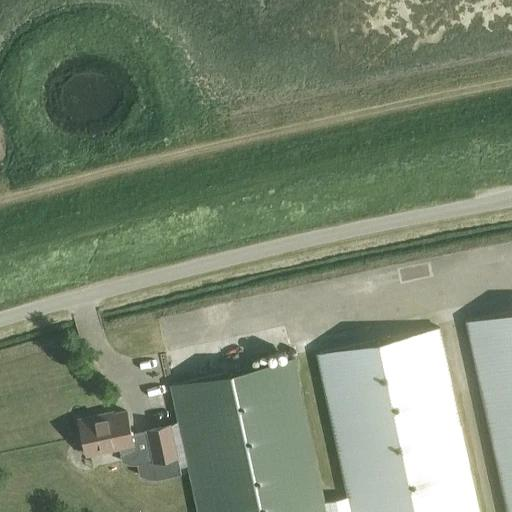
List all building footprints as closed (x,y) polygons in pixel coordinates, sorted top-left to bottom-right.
[(511,511),(511,310),(465,321),(505,511),(511,511)] [(478,511),(438,327),(318,353),(349,497),(322,502),(324,511),(478,511)] [(324,511),(291,359),(172,384),(199,511),(324,511)] [(133,444),(131,435),(126,411),(101,417),(100,415),(79,420),(86,455),(133,444)] [(152,461),(176,456),(169,423),(145,429),(152,461)]
